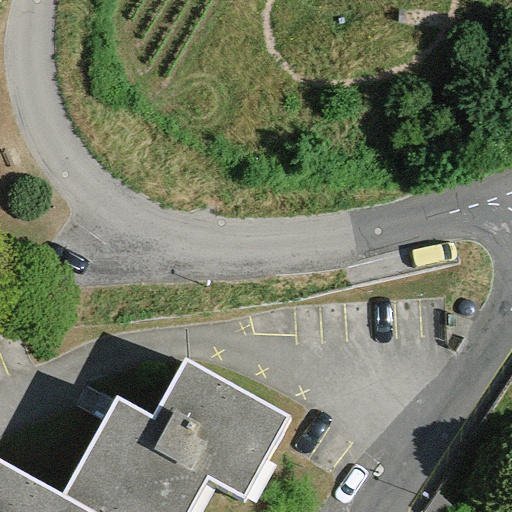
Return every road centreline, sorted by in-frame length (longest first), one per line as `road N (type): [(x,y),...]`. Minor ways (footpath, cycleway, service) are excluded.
road 1 (residential): [(49,0),(39,87),(68,160),(104,210),(149,244),(211,262),(343,251),(511,218)]
road 2 (unknown): [(435,421),(332,360),(244,328),(191,322),(83,355),(0,397)]
road 3 (residential): [(511,297),(378,511)]
